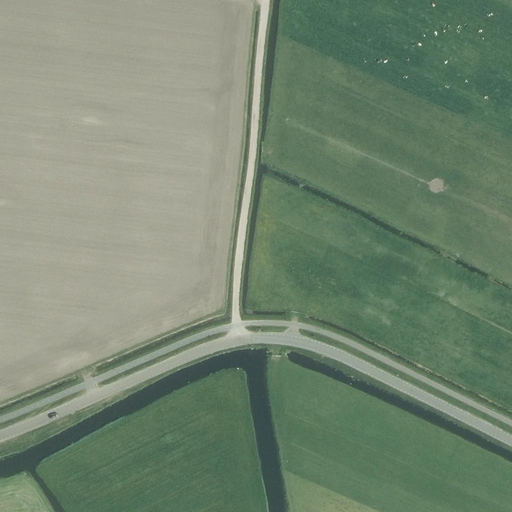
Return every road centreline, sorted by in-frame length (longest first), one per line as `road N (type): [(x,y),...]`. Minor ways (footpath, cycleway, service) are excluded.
road 1 (tertiary): [(511,442),(322,349),(278,339),(224,344),(0,436)]
road 2 (track): [(237,340),(265,0)]
